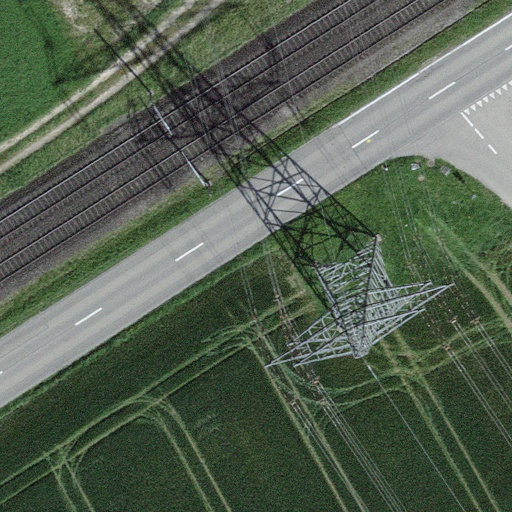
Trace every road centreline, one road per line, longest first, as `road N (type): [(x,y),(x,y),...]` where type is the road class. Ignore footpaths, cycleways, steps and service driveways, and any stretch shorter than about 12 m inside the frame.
road 1 (tertiary): [(443,89),(0,373)]
road 2 (track): [(206,0),(0,165)]
